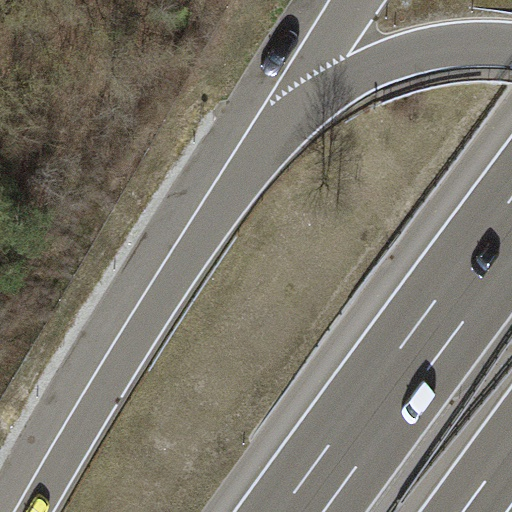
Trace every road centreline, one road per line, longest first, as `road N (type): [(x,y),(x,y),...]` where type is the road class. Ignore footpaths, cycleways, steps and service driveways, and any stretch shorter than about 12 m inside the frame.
road 1 (motorway): [(286,126),(179,277),(36,511)]
road 2 (motorway): [(511,227),(302,511)]
